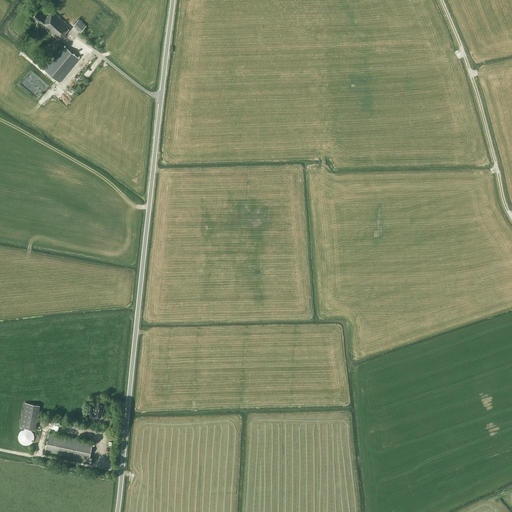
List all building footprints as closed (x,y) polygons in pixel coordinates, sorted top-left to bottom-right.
[(70,27),(52,12),(45,20),(42,18),(36,13),(32,18),(38,23),(39,22),(41,25),(55,37),(55,38),(56,39),(44,52),(52,58),(53,57),(54,57),(43,70),(59,83),(79,59),(64,46),(61,49),(60,48),(63,45),(58,41),(70,27)] [(86,26),(79,19),(73,25),(81,32),(86,26)] [(39,405),(25,402),(20,427),(34,430),(39,405)] [(104,405),(95,404),(93,413),(90,412),(89,418),(97,420),(98,416),(101,417),(102,410),(103,410),(104,405)] [(28,429),(27,429),(25,429),(24,430),(23,430),(21,431),(20,432),(20,433),(19,434),(19,435),(19,436),(19,437),(19,439),(19,440),(20,441),(20,442),(21,443),(23,444),(24,445),(25,445),(27,445),(28,445),(29,445),(31,444),(32,443),(33,442),(33,441),(34,440),(34,439),(35,437),(34,436),(34,434),(33,433),(33,432),(32,431),(31,430),(29,430),(28,429)] [(92,442),(48,433),(44,453),(88,462),(92,442)]
